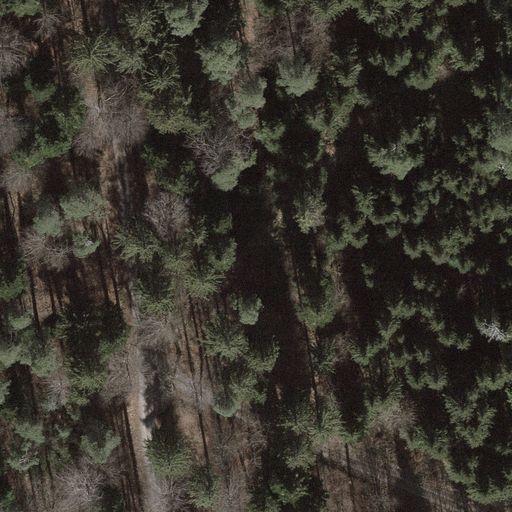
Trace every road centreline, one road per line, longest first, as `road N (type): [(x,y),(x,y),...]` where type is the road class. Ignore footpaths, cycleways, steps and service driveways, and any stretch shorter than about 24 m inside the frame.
road 1 (track): [(144,351),(245,415),(470,511)]
road 2 (track): [(144,351),(106,0)]
road 3 (track): [(160,511),(144,351)]
